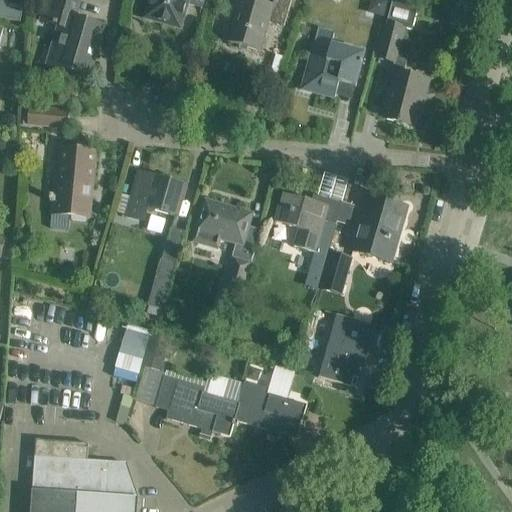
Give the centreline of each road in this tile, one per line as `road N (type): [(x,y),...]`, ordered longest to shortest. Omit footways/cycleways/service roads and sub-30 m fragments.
road 1 (residential): [(377,511),(466,163)]
road 2 (residential): [(466,163),(166,138),(140,112)]
road 3 (residential): [(466,163),(509,0)]
